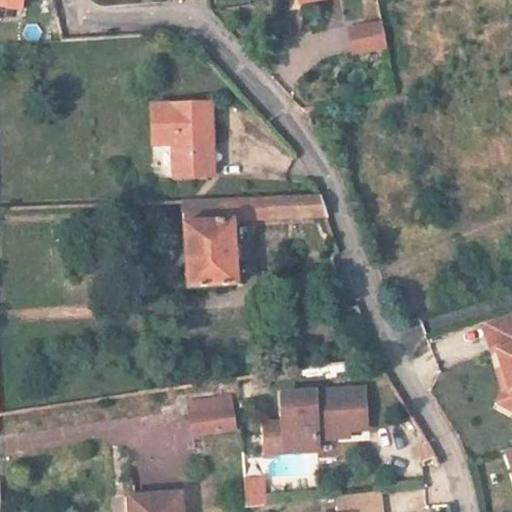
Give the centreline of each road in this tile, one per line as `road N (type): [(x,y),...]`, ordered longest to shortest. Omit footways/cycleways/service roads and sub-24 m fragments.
road 1 (residential): [(464,511),(444,443),(383,345),(337,199),(301,140),(190,18),(95,20),(77,0)]
road 2 (unknown): [(383,345),(511,299)]
